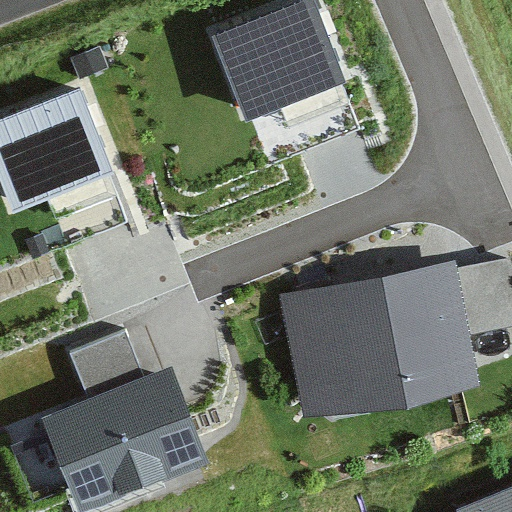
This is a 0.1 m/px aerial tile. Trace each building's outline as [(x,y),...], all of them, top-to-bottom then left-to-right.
[(340,90),(308,10),(217,46),(248,126),(340,90)] [(0,132),(0,170),(16,212),(105,178),(76,103),(0,132)] [(450,280),(292,307),(311,415),(469,387),(450,280)] [(124,343),(77,360),(96,409),(51,426),(83,511),(84,511),(199,469),(167,384),(143,393),(124,343)] [(511,511),(511,498),(479,511),(511,511)]
